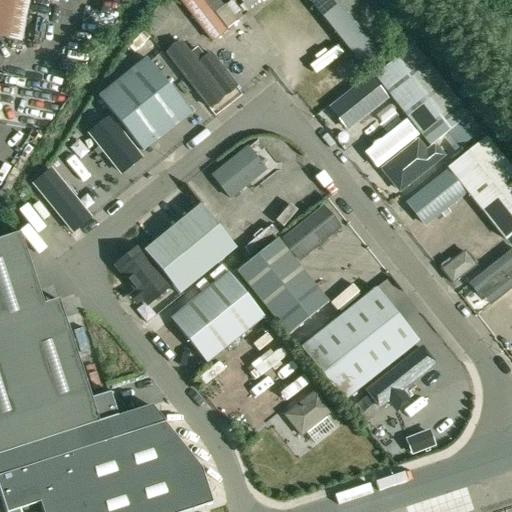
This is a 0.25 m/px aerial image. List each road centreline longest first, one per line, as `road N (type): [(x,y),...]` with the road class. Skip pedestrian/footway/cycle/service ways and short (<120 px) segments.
road 1 (unclassified): [(511,415),(469,345),(292,115),(274,108),(256,113),(77,255)]
road 2 (unclassified): [(244,511),(235,466),(77,255)]
road 3 (unclassified): [(317,511),(511,449)]
